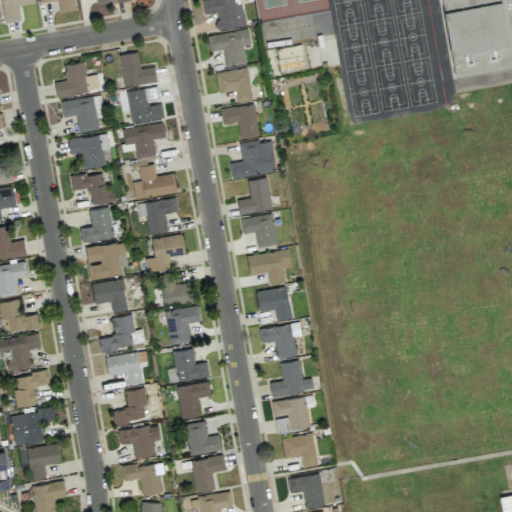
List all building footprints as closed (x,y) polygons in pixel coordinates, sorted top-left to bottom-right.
[(20,19),(18,5),(33,3),(32,0),(1,0),(3,21),(20,19)] [(74,10),(72,0),(38,0),(38,2),(55,0),(57,0),(58,12),(74,10)] [(244,24),(240,0),(201,0),(203,13),(217,11),(218,20),(214,21),(216,29),(244,24)] [(511,0),(511,65),(454,76),(440,0),(511,0)] [(245,63),(242,45),(249,43),(247,28),(206,34),(209,51),(222,49),(225,66),(245,63)] [(118,54),(122,85),(155,81),(154,66),(139,67),(137,51),(118,54)] [(63,63),(65,79),(54,81),(56,95),(98,89),(96,73),(85,75),(83,61),(63,63)] [(251,99),(247,67),(215,71),(217,92),(234,90),(236,101),(251,99)] [(126,90),(130,122),(163,117),(161,102),(149,104),(148,98),(158,96),(156,86),(126,90)] [(78,132),(98,128),(96,117),(103,116),(100,94),(60,100),(62,116),(75,114),(78,132)] [(257,135),(253,103),(220,107),(222,123),(237,121),(239,138),(257,135)] [(121,127),(123,143),(133,142),(135,157),(155,155),(153,137),(164,136),(162,123),(121,127)] [(104,165),(102,149),(109,148),(107,133),(66,138),(69,154),(79,152),(81,168),(104,165)] [(231,178),(274,171),(269,138),(238,143),(241,160),(229,162),(231,178)] [(175,192),(172,172),(154,175),(153,163),(137,165),(140,180),(131,181),(134,198),(175,192)] [(0,183),(12,182),(10,166),(0,166),(0,183)] [(91,203),(114,199),(112,190),(105,191),(102,170),(69,176),(71,189),(88,186),(91,203)] [(238,213),(281,207),(279,194),(268,195),(265,176),(246,179),(249,197),(236,199),(238,213)] [(0,219),(2,219),(0,207),(14,205),(11,186),(0,187),(0,219)] [(136,202),(138,219),(145,218),(147,233),(166,230),(164,212),(177,210),(175,197),(136,202)] [(112,237),(108,206),(88,209),(90,225),(79,227),(81,241),(112,237)] [(276,243),(271,212),(239,218),(242,233),(254,231),(256,247),(276,243)] [(0,225),(0,258),(26,254),(23,239),(9,241),(6,224),(0,225)] [(170,268),(169,255),(183,254),(181,234),(151,237),(153,256),(144,257),(146,271),(170,268)] [(85,246),(87,263),(88,278),(121,274),(120,266),(126,266),(123,241),(85,246)] [(284,281),(282,267),(290,266),(287,248),(246,254),(249,275),(266,272),(268,283),(284,281)] [(0,296),(18,294),(15,278),(27,276),(24,260),(0,264),(0,296)] [(193,301),(191,281),(173,283),(172,273),(159,274),(162,305),(193,301)] [(90,283),(93,303),(110,300),(112,312),(126,309),(121,278),(90,283)] [(275,319),(290,317),(286,286),(255,290),(257,311),(274,309),(275,319)] [(186,322),(199,321),(197,305),(164,309),(168,343),(189,341),(186,322)] [(143,343),(141,328),(133,329),(131,314),(111,316),(113,335),(97,337),(99,350),(143,343)] [(300,335),(298,321),(258,327),(260,341),(274,339),(276,357),(295,354),(292,336),(300,335)] [(0,337),(0,350),(8,350),(11,368),(28,366),(26,348),(39,346),(37,333),(0,337)] [(172,350),(176,379),(208,375),(206,361),(193,362),(191,347),(172,350)] [(126,384),(141,382),(137,351),(104,355),(107,375),(125,373),(126,384)] [(301,378),(298,359),(278,362),(281,379),(268,381),(270,395),(312,389),(310,377),(301,378)] [(15,406),(34,403),(32,385),(48,382),(46,370),(14,375),(16,388),(12,389),(15,406)] [(179,417),(199,415),(197,396),(209,394),(208,381),(176,384),(179,417)] [(123,389),(126,408),(110,410),(112,423),(144,418),(143,405),(146,404),(143,387),(123,389)] [(270,401),(273,416),(286,413),(289,428),(309,425),(303,395),(270,401)] [(54,419),(53,408),(10,412),(13,443),(41,441),(39,421),(54,419)] [(277,433),(289,431),(286,416),(275,418),(277,433)] [(189,454),(220,449),(218,433),(206,435),(204,420),(184,423),(189,454)] [(153,454),(151,440),(159,438),(156,423),(117,429),(119,443),(131,441),(133,457),(153,454)] [(313,433),(281,436),(283,457),(300,455),(301,466),(316,465),(313,433)] [(60,461),(58,443),(25,447),(29,479),(45,477),(43,463),(60,461)] [(0,489),(8,489),(3,450),(0,450),(0,489)] [(194,491),(213,488),(211,471),(225,469),(223,454),(190,458),(194,491)] [(121,467),(123,480),(138,477),(141,494),(161,491),(158,473),(163,472),(161,460),(121,467)] [(301,490),(304,507),(323,504),(318,472),(286,477),(288,492),(301,490)] [(30,484),(31,493),(25,493),(25,501),(33,500),(34,511),(54,511),(53,496),(64,495),(63,480),(30,484)] [(219,511),(219,507),(231,505),(229,490),(195,495),(197,511),(219,511)] [(501,511),(499,496),(511,493),(511,511),(501,511)] [(158,511),(159,502),(140,501),(139,511),(158,511)]
